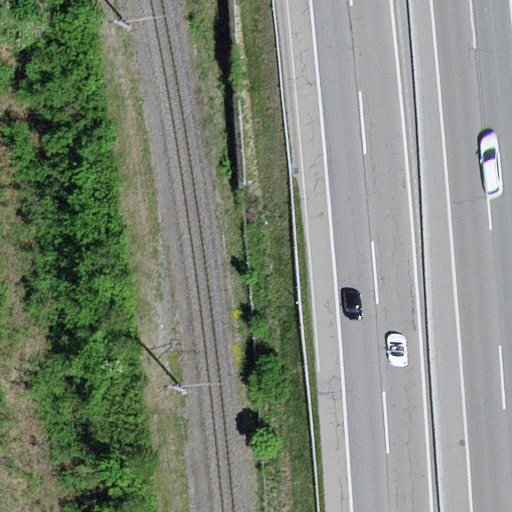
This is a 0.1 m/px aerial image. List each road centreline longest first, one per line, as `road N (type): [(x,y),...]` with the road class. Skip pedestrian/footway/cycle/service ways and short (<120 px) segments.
road 1 (motorway): [(356,0),(385,249),(400,511)]
road 2 (motorway): [(511,372),(479,0)]
